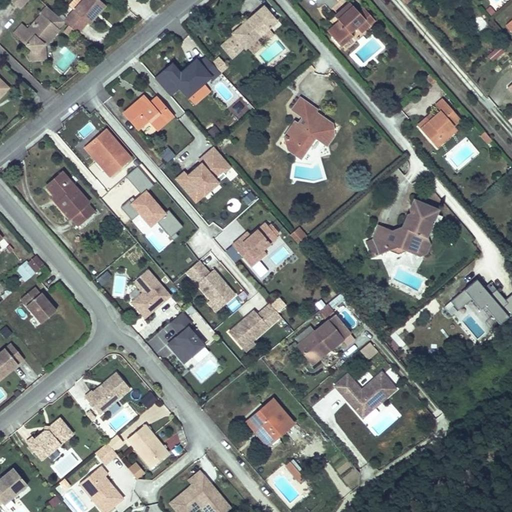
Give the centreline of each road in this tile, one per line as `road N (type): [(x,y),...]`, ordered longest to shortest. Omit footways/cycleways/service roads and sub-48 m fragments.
road 1 (residential): [(104,326),(272,505)]
road 2 (residential): [(83,83),(205,223)]
road 3 (residential): [(511,132),(395,0)]
road 4 (residential): [(0,190),(98,308),(104,326)]
road 5 (residential): [(0,422),(71,365),(104,326)]
road 6 (unclassified): [(83,83),(187,0)]
road 7 (unknown): [(342,511),(443,428)]
